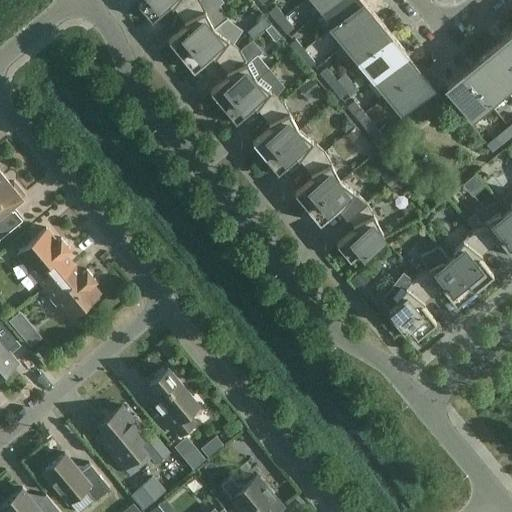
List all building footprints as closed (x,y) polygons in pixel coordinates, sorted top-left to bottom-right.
[(172,8),(178,15),(196,0),(143,0),(138,4),(151,20),(167,7),(166,7),(169,4),(171,7),(172,8)] [(221,0),(196,0),(178,15),(184,22),(184,23),(184,24),(185,23),(187,26),(184,28),(184,27),(168,40),(181,56),(226,18),(217,3),(221,0)] [(311,0),(321,11),(334,0),(311,0)] [(331,27),(364,1),(363,0),(334,0),(321,11),(332,25),(331,27)] [(331,27),(345,44),(378,17),(364,1),(331,27)] [(269,11),(278,22),(285,16),(276,6),(269,11)] [(285,16),(278,22),(287,33),(294,27),(285,16)] [(345,44),(359,61),(391,34),(378,17),(345,44)] [(240,29),(226,18),(181,56),(193,71),(209,58),(211,55),(213,58),(214,59),(220,66),(240,49),(231,42),(240,29)] [(511,30),(496,44),(511,63),(511,30)] [(359,61),(373,77),(405,51),(391,34),(359,61)] [(288,45),(298,56),(305,51),(295,39),(288,45)] [(210,91),(223,107),(268,69),(256,55),(260,52),(251,40),(240,49),(220,66),(226,73),(226,74),(227,75),(227,74),(229,77),(226,79),(226,78),(210,91)] [(511,63),(496,44),(479,58),(506,90),(511,84),(511,63)] [(305,51),(298,56),(308,68),(315,62),(305,51)] [(373,77),(387,94),(417,68),(404,52),(406,51),(405,51),(373,77)] [(480,60),(464,73),(489,104),(506,90),(479,58),(478,58),(480,60)] [(319,73),(330,85),(336,79),(326,67),(319,73)] [(417,68),(387,94),(401,111),(432,86),(417,68)] [(256,110),(262,117),(282,100),(275,95),(282,86),(268,69),(223,107),(236,122),(251,109),(251,108),(253,106),(255,109),(256,110)] [(489,104),(464,73),(446,87),(472,118),(489,104)] [(336,79),(330,85),(340,97),(347,92),(336,79)] [(314,81),(301,89),(308,101),(321,93),(314,81)] [(252,142),(265,157),(298,130),(282,100),(262,117),(268,124),(269,125),(271,127),(268,130),(268,129),(252,142)] [(347,106),(357,118),(364,113),(354,100),(347,106)] [(364,113),(357,118),(367,131),(374,125),(364,113)] [(511,134),(511,131),(508,126),(495,136),(501,143),(511,134)] [(298,160),(304,168),(324,151),(298,130),(265,157),(278,173),(293,160),(293,159),(295,157),(297,159),(297,160),(298,161),(298,160)] [(294,193),(307,208),(340,181),(324,151),(304,168),(310,175),(311,176),(313,178),(310,181),(310,180),(294,193)] [(391,168),(381,176),(388,184),(398,176),(391,168)] [(4,176),(0,178),(0,238),(22,220),(14,210),(12,211),(9,207),(24,194),(14,182),(11,184),(4,176)] [(404,184),(398,176),(388,184),(395,192),(404,184)] [(340,211),(346,219),(367,202),(340,181),(307,208),(320,224),(335,211),(335,210),(338,208),(339,210),(339,211),(340,212),(340,211)] [(367,202),(346,219),(352,226),(353,227),(355,229),(352,232),(352,231),(336,244),(350,260),(361,250),(364,254),(384,238),(381,234),(383,233),(367,202)] [(500,213),(472,228),(489,248),(496,242),(496,243),(497,242),(497,241),(499,240),(503,244),(502,244),(511,255),(511,217),(506,211),(501,216),(500,213)] [(46,228),(18,251),(30,264),(29,269),(35,276),(39,276),(47,285),(32,296),(31,297),(32,298),(73,263),(64,253),(69,248),(61,238),(57,241),(46,228)] [(455,254),(449,259),(474,289),(493,274),(482,261),(478,257),(480,255),(481,256),(482,255),(482,254),(489,248),(472,228),(452,253),(455,254)] [(428,268),(415,276),(432,296),(439,290),(440,289),(442,287),(446,291),(445,291),(456,305),(474,289),(449,259),(438,245),(437,246),(438,247),(422,256),(428,268)] [(82,273),(73,263),(32,298),(32,299),(32,298),(33,297),(46,287),(51,292),(50,293),(49,297),(55,305),(60,305),(61,305),(71,317),(100,293),(92,283),(95,280),(87,269),(82,273)] [(432,296),(415,276),(411,280),(402,274),(382,299),(390,308),(389,309),(404,328),(407,326),(417,337),(436,321),(425,308),(424,309),(421,305),(423,303),(424,303),(424,302),(432,296)] [(19,311),(8,321),(16,330),(27,321),(19,311)] [(0,376),(17,362),(0,341),(0,376)] [(198,404),(193,397),(168,367),(149,383),(159,395),(153,400),(181,434),(194,423),(187,414),(198,404)] [(100,423),(105,428),(97,435),(123,468),(145,450),(140,443),(148,437),(122,405),(100,423)] [(251,438),(259,453),(272,446),(265,431),(251,438)] [(79,471),(74,464),(64,453),(43,471),(69,502),(85,489),(95,500),(110,488),(89,462),(79,471)] [(161,491),(180,485),(175,469),(156,476),(161,491)] [(256,475),(245,485),(237,484),(230,476),(221,484),(234,499),(224,508),(227,511),(230,511),(239,505),(244,511),(278,511),(280,511),(280,507),(282,506),(256,475)] [(35,503),(26,492),(22,487),(0,505),(0,508),(3,511),(60,511),(46,494),(35,503)]
